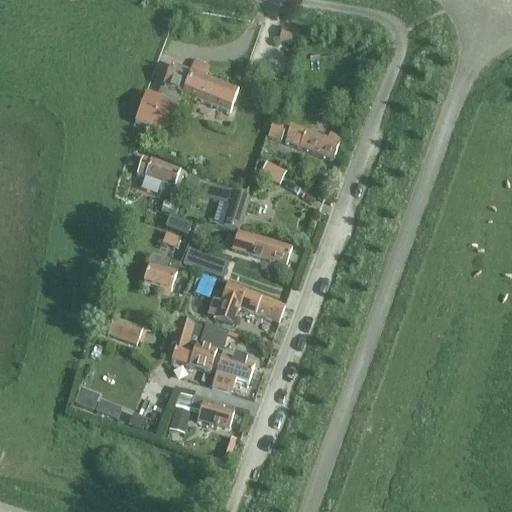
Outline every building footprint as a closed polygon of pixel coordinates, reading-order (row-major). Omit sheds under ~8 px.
[(281,31),(279,43),(296,47),(298,35),(281,31)] [(190,76),(182,96),(230,114),(237,95),(204,82),(209,69),(195,63),(190,76)] [(147,94),(135,126),(166,137),(172,122),(182,96),(190,76),(170,69),(159,99),(147,94)] [(273,126),(268,140),(281,145),(286,130),(273,126)] [(332,162),(338,146),(340,142),(335,140),(333,144),(291,128),(285,144),(332,162)] [(143,187),(173,197),(172,200),(176,202),(185,176),(142,161),(137,176),(145,179),(143,187)] [(266,167),(260,179),(278,188),(284,176),(266,167)] [(194,199),(199,184),(188,180),(183,194),(194,199)] [(239,234),(250,203),(206,187),(202,199),(229,208),(222,228),(239,234)] [(164,203),(160,213),(168,216),(169,217),(176,202),(172,200),(171,200),(169,205),(164,203)] [(160,213),(156,224),(164,228),(168,216),(160,213)] [(237,234),(231,253),(285,271),(292,251),(252,239),(237,234)] [(165,236),(161,246),(173,251),(176,241),(165,236)] [(187,251),(182,267),(202,275),(208,259),(187,251)] [(151,260),(143,286),(160,291),(157,298),(168,301),(175,276),(178,267),(169,264),(152,258),(151,260)] [(200,282),(195,297),(209,302),(214,287),(200,282)] [(220,305),(214,321),(232,327),(239,310),(278,325),(285,308),(245,294),(227,287),(220,305)] [(136,348),(143,331),(113,320),(106,337),(136,348)] [(177,323),(171,346),(176,347),(171,363),(209,377),(217,355),(213,353),(199,349),(195,348),(200,330),(177,323)] [(199,349),(213,353),(219,333),(206,328),(199,349)] [(230,396),(235,383),(248,388),(254,371),(244,368),(245,363),(233,359),(231,364),(221,361),(216,377),(212,390),(230,396)] [(79,392),(74,406),(92,413),(98,399),(79,392)] [(233,417),(232,416),(233,412),(193,400),(190,412),(200,415),(197,424),(228,433),(233,417)] [(98,403),(94,414),(107,419),(111,408),(98,403)] [(168,434),(184,439),(190,416),(175,412),(168,434)]
